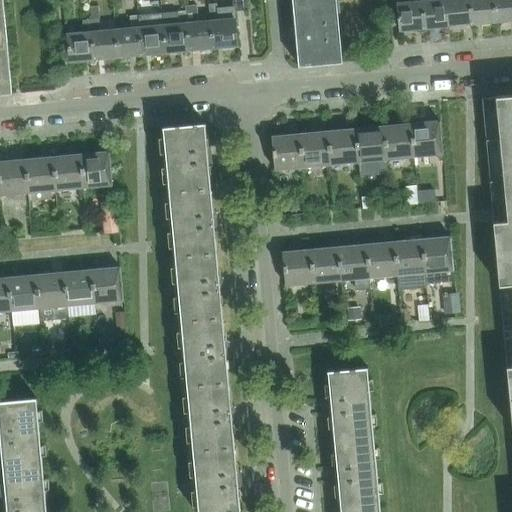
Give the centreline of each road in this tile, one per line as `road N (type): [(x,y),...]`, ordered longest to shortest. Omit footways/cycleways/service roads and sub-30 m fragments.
road 1 (residential): [(287,511),(240,94)]
road 2 (residential): [(240,94),(511,68)]
road 3 (residential): [(0,113),(240,94)]
